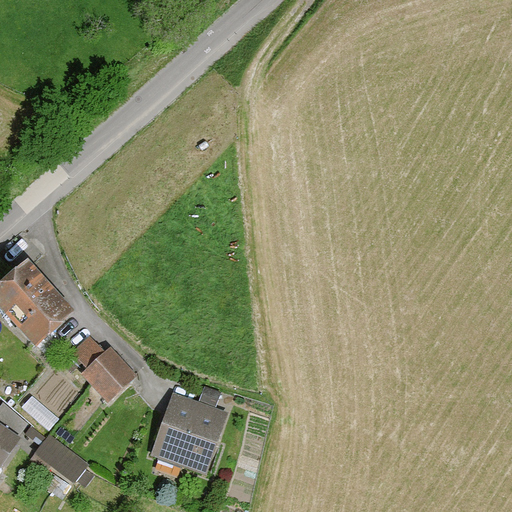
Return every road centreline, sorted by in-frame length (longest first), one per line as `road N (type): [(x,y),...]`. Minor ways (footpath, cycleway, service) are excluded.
road 1 (track): [(309,0),(266,62),(256,124),(304,396),(282,511)]
road 2 (unclassified): [(257,0),(27,203)]
road 3 (residential): [(27,203),(81,319),(133,361)]
